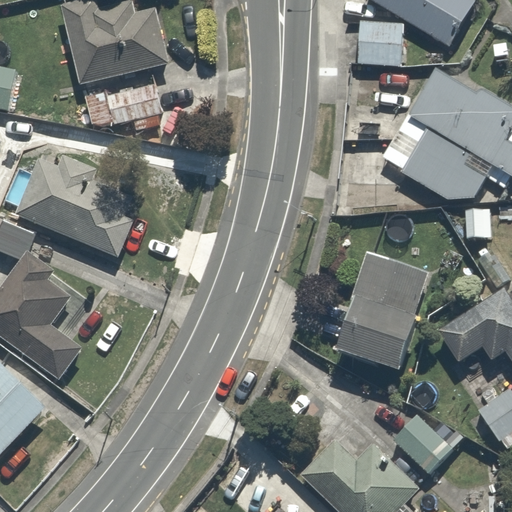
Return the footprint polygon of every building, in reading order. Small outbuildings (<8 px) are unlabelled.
[(142,14),(139,0),(84,0),(64,5),(82,87),(176,66),(163,9),(142,14)] [(369,0),(447,46),(474,0),(369,0)] [(408,25),(362,21),(358,66),(404,70),(408,25)] [(0,65),(0,110),(10,112),(17,68),(0,65)] [(511,111),(437,70),(410,118),(493,165),(511,175),(511,111)] [(85,91),(94,127),(132,117),(135,130),(167,122),(155,73),(85,91)] [(410,118),(385,104),(369,132),(394,146),(385,163),(468,210),(493,165),(410,118)] [(19,121),(0,116),(0,144),(14,147),(19,121)] [(56,165),(43,159),(17,219),(115,261),(137,210),(91,190),(102,167),(63,150),(56,165)] [(428,194),(397,195),(398,214),(429,213),(428,194)] [(36,231),(0,216),(0,252),(23,262),(36,231)] [(491,240),(468,250),(479,272),(501,261),(491,240)] [(439,273),(371,253),(341,355),(409,374),(439,273)] [(0,339),(56,382),(82,348),(49,323),(69,297),(48,282),(55,273),(32,256),(0,298),(0,339)] [(499,362),(511,354),(511,355),(511,296),(505,285),(439,325),(463,365),(490,348),(499,362)] [(0,470),(53,410),(0,363),(0,470)] [(511,390),(480,411),(507,451),(511,447),(511,390)] [(422,414),(395,442),(425,471),(452,443),(422,414)] [(418,485),(374,441),(356,458),(337,439),(301,475),(338,511),(410,511),(401,502),(418,485)]
